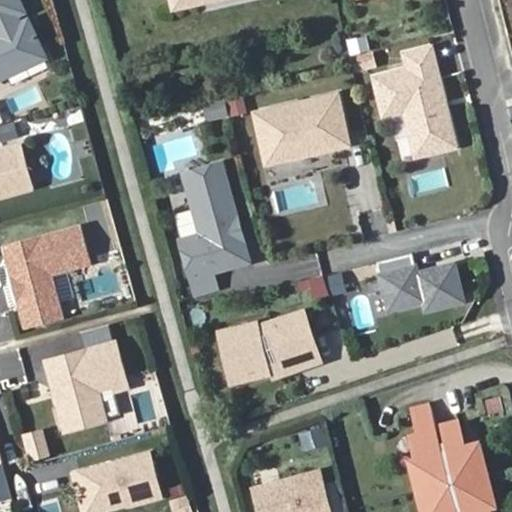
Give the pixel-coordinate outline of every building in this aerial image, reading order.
[(19,0),(0,0),(0,81),(47,60),(29,21),(20,25),(17,18),(26,14),(19,0)] [(195,0),(173,0),(175,10),(197,5),(195,0)] [(26,14),(17,18),(20,25),(29,21),(26,14)] [(367,35),(348,39),(350,53),(370,50),(367,35)] [(429,143),(431,152),(455,146),(445,108),(441,109),(439,99),(443,98),(431,48),(404,54),(408,69),(374,77),(383,115),(404,110),(411,139),(420,137),(429,143)] [(350,54),(352,70),(377,67),(374,51),(350,54)] [(256,111),(264,148),(280,144),(283,157),(327,147),(324,136),(346,131),(337,93),(256,111)] [(226,98),(204,104),(209,121),(230,115),(226,98)] [(324,136),(327,147),(349,143),(346,131),(324,136)] [(420,137),(411,139),(415,156),(431,152),(429,143),(420,137)] [(267,161),(283,157),(280,144),(264,148),(267,161)] [(21,147),(0,152),(0,195),(3,197),(13,194),(16,189),(32,184),(21,147)] [(235,223),(240,221),(222,161),(183,173),(201,233),(181,239),(192,278),(251,261),(243,234),(238,235),(235,223)] [(319,208),(321,170),(271,168),(270,206),(319,208)] [(383,203),(376,168),(342,175),(349,210),(383,203)] [(192,209),(176,213),(182,236),(198,231),(192,209)] [(385,213),(365,212),(364,236),(385,236),(385,213)] [(243,234),(240,221),(235,223),(238,235),(243,234)] [(13,262),(10,267),(26,328),(61,318),(49,275),(88,265),(79,229),(5,250),(7,257),(11,256),(13,262)] [(411,253),(376,261),(386,309),(421,301),(423,310),(460,302),(452,265),(415,274),(410,275),(409,268),(414,267),(411,253)] [(333,295),(348,292),(344,272),(328,275),(333,295)] [(194,308),(181,312),(188,331),(201,326),(194,308)] [(300,365),(317,360),(301,309),(283,315),(285,320),(274,323),(274,321),(257,327),(255,320),(233,325),(234,332),(218,336),(227,372),(245,368),(250,371),(256,372),(263,372),(268,371),(266,365),(273,363),(275,367),(299,360),(300,365)] [(0,323),(0,340),(14,340),(13,323),(0,323)] [(114,343),(45,362),(53,389),(57,388),(59,396),(56,401),(64,430),(104,419),(96,391),(110,387),(109,382),(123,378),(114,343)] [(110,387),(111,391),(126,387),(123,378),(109,382),(110,387)] [(0,431),(18,428),(10,390),(0,391),(0,431)] [(440,454),(427,407),(411,411),(418,436),(409,439),(415,461),(410,468),(421,511),(460,511),(444,453),(440,454)] [(454,423),(438,427),(444,453),(460,511),(487,511),(486,507),(491,500),(477,450),(469,446),(461,448),(454,423)] [(24,431),(30,459),(52,455),(46,427),(24,431)] [(302,432),(305,448),(322,445),(319,429),(302,432)] [(0,503),(15,498),(0,454),(0,503)] [(73,482),(75,489),(100,482),(116,491),(121,511),(128,511),(117,471),(73,482)] [(328,511),(319,473),(254,490),(259,511),(328,511)] [(73,482),(40,492),(45,511),(121,511),(116,491),(100,482),(75,489),(73,482)] [(195,511),(188,493),(171,500),(175,511),(195,511)]
